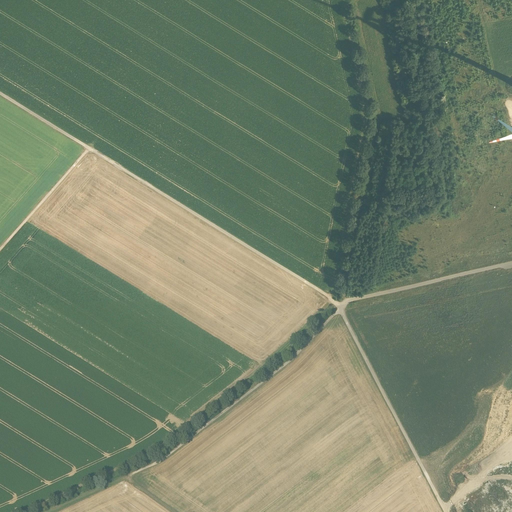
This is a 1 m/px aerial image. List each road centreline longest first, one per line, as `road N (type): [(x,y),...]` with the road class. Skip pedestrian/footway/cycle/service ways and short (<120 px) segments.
road 1 (track): [(0,93),(330,297),(445,511)]
road 2 (track): [(24,511),(155,451),(269,362),(331,298)]
road 3 (track): [(338,305),(378,113),(354,0)]
road 4 (track): [(344,0),(368,110),(330,297)]
road 5 (track): [(340,309),(235,403),(127,476)]
road 6 (track): [(338,305),(511,260)]
road 7 (track): [(88,148),(0,249)]
